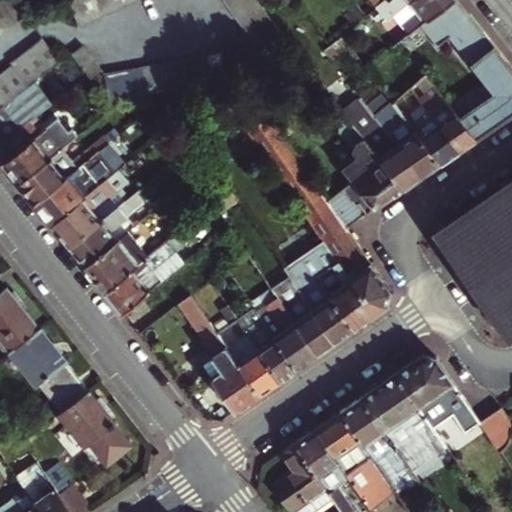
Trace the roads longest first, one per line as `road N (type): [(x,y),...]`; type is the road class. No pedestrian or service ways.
road 1 (tertiary): [(0,206),(206,465)]
road 2 (residential): [(206,465),(437,301)]
road 3 (residential): [(511,146),(402,231),(403,253),(437,301)]
